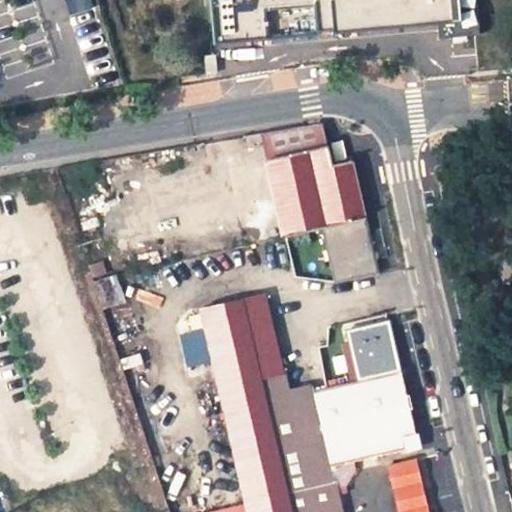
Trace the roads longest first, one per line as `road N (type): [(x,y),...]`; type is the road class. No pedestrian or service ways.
road 1 (residential): [(482,511),(391,113),(329,101),(0,153)]
road 2 (unknown): [(0,94),(66,74),(49,0)]
